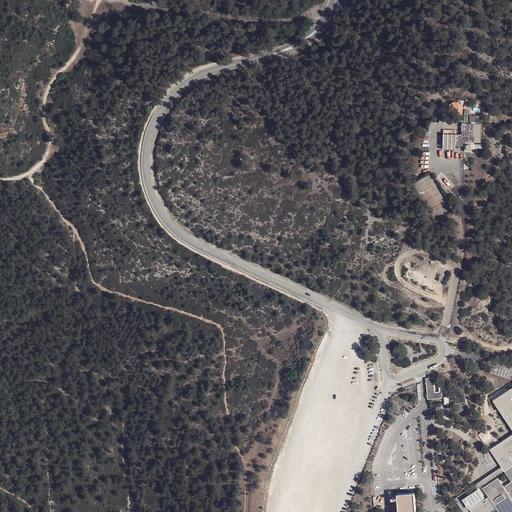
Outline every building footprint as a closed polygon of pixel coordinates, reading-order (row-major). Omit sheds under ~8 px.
[(457,113),(456,121),(460,121),(460,107),(459,108),(459,106),(451,106),(446,110),(446,111),(454,112),(454,113),(457,113)] [(481,126),(461,126),(461,137),(443,137),(442,151),(454,152),(454,148),(464,149),(463,154),(474,155),(474,148),(473,148),(473,145),(480,145),(481,126)] [(438,396),(437,382),(428,383),(429,390),(430,397),(429,397),(430,402),(440,401),(440,395),(438,396)] [(511,511),(511,389),(491,404),(511,433),(511,436),(489,453),(501,470),(504,474),(511,484),(504,490),(498,481),(483,492),(489,500),(471,511),(415,511),(414,497),(398,498),(398,511),(511,511)] [(504,474),(501,470),(454,503),(460,511),(466,511),(461,504),(504,474)]
